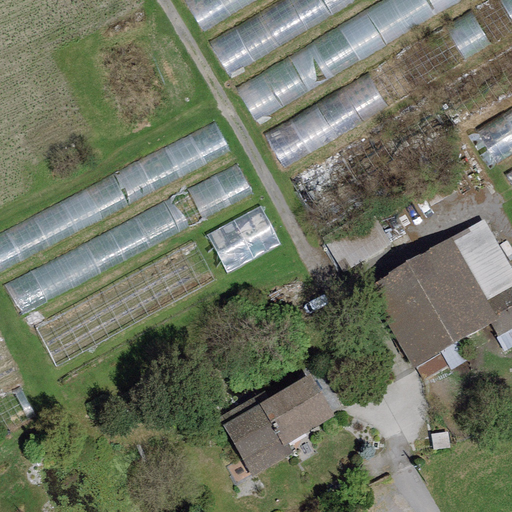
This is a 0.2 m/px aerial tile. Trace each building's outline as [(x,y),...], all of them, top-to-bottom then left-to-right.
[(289,0),(214,39),(229,68),(362,0),(289,0)] [(482,18),(454,28),(467,60),(494,49),(482,18)] [(283,161),(419,102),(406,70),(269,129),(283,161)] [(511,112),(481,129),(498,161),(511,153),(511,112)] [(224,133),(0,233),(0,266),(236,162),(224,133)] [(243,178),(7,281),(19,309),(255,206),(243,178)] [(511,270),(483,220),(450,238),(486,301),(510,288),(511,286),(511,270)] [(486,301),(450,238),(366,287),(413,369),(415,368),(456,343),(491,324),(497,320),(486,301)] [(511,347),(511,290),(510,288),(486,301),(497,320),(491,324),(498,337),(496,337),(504,352),(511,347)] [(467,361),(456,343),(415,368),(423,381),(448,367),(450,371),(467,361)] [(268,399),(222,426),(253,478),(293,454),(287,444),(334,416),(310,374),(268,399)] [(218,419),(222,426),(268,399),(264,391),(218,419)]
